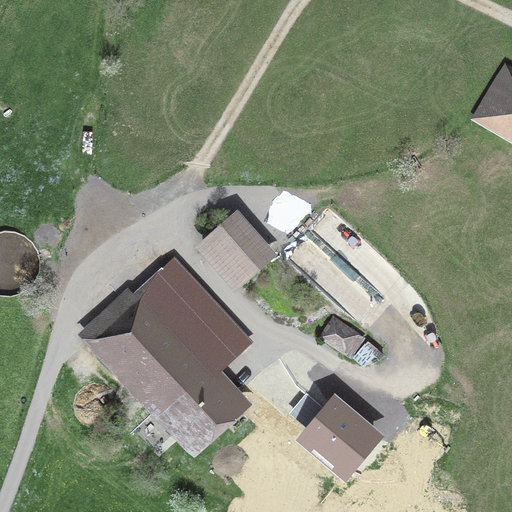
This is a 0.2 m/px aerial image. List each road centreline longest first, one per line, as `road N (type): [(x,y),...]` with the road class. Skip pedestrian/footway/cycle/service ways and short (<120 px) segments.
road 1 (track): [(298,221),(258,196),(204,197),(92,265),(0,511)]
road 2 (track): [(159,220),(259,323),(362,380),(395,385),(415,365),(411,338),(390,313)]
road 3 (track): [(183,205),(300,0)]
